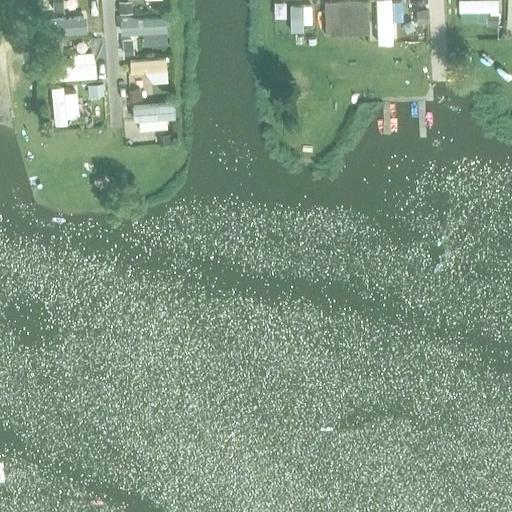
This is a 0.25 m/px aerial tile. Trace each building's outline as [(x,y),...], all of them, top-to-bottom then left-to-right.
[(367,0),(364,0),(326,1),(326,33),(368,32),(367,0)] [(413,0),(380,0),(381,22),(404,21),(404,8),(413,8),(413,0)] [(456,0),(456,19),(474,19),(474,8),(496,9),(495,0),(456,0)] [(127,1),(114,2),(115,14),(128,13),(127,1)] [(287,10),(287,33),(311,33),(310,10),(287,10)] [(428,10),(416,10),(416,23),(428,23),(428,10)] [(56,29),(79,28),(79,13),(56,14),(56,29)] [(499,14),(487,14),(487,25),(499,25),(499,14)] [(273,37),(285,37),(285,15),(273,15),(273,37)] [(463,20),(464,34),(478,34),(477,19),(463,20)] [(161,24),(139,24),(139,35),(161,35),(161,24)] [(131,40),(122,41),(123,53),(132,53),(131,40)] [(57,44),(44,46),(45,57),(59,55),(57,44)] [(63,48),(63,74),(93,74),(92,48),(63,48)] [(127,56),(130,85),(146,84),(145,78),(165,76),(162,52),(127,56)] [(100,84),(86,85),(87,97),(101,95),(100,84)] [(74,86),(49,87),(51,120),(75,119),(74,86)] [(139,90),(127,91),(128,100),(140,99),(139,90)] [(131,124),(166,125),(167,103),(132,101),(131,124)] [(170,134),(157,134),(158,144),(171,143),(170,134)]
